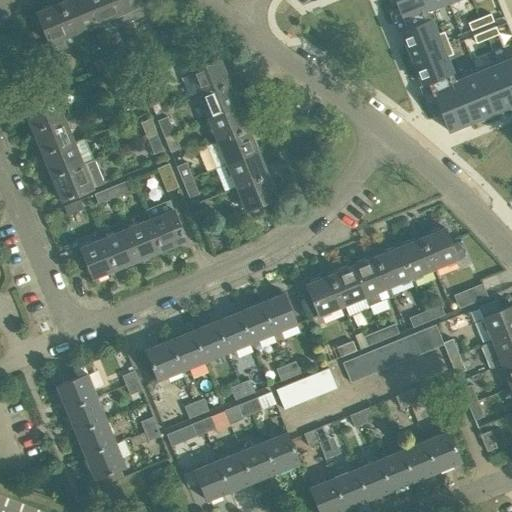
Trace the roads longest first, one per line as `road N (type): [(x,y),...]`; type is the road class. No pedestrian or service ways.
road 1 (residential): [(75,332),(266,251),(335,201),(386,132)]
road 2 (residential): [(386,132),(235,22)]
road 3 (residential): [(75,332),(1,170)]
road 4 (residential): [(511,250),(386,132)]
road 5 (unknown): [(92,511),(69,449),(15,471)]
